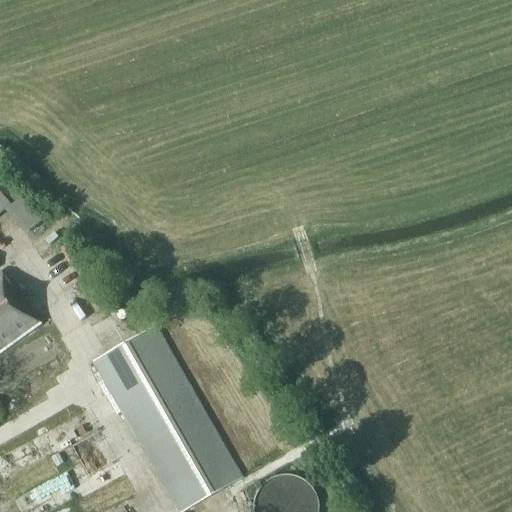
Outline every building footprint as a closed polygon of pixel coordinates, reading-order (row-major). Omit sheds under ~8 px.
[(0,193),(0,215),(5,212),(11,207),(3,198),(0,193)] [(12,289),(1,274),(0,274),(0,354),(41,326),(15,287),(12,289)] [(181,511),(184,511),(238,482),(152,331),(97,362),(181,511)] [(9,476),(51,457),(43,438),(1,457),(9,476)] [(312,511),(313,507),(312,501),(310,494),(307,489),(303,484),(298,480),(293,478),(288,477),(280,476),(274,477),(270,479),(263,483),(259,487),(255,493),(253,498),(253,502),(252,508),(252,511),(312,511)]
